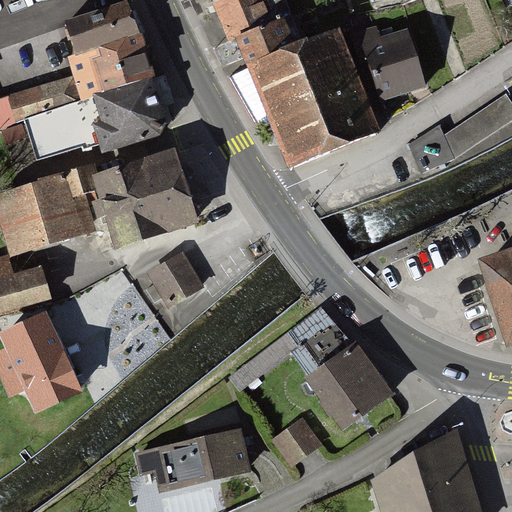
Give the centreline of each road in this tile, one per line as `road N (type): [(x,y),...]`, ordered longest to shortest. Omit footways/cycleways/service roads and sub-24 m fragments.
road 1 (residential): [(269,196),(426,137),(511,82)]
road 2 (primary): [(269,196),(159,0)]
road 3 (primary): [(330,278),(402,340),(475,375)]
road 4 (residential): [(475,375),(486,452),(511,505)]
